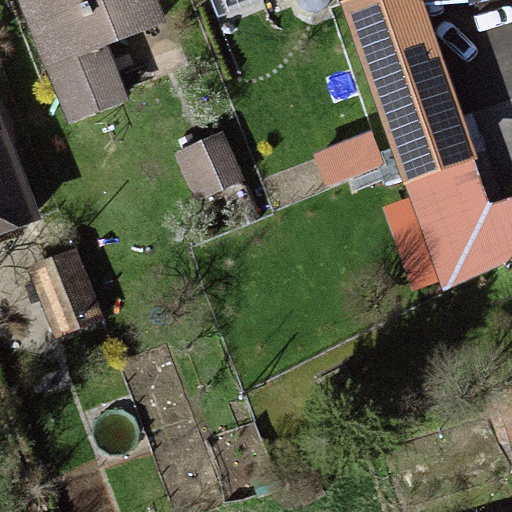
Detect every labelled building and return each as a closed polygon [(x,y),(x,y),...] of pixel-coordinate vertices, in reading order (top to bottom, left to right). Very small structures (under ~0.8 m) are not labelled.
[(155,0),(26,0),(23,1),(57,85),(171,40),(155,0)] [(206,0),(212,14),(245,0),(206,0)] [(418,9),(349,31),(438,305),(511,280),(511,219),(488,227),(418,9)] [(222,156),(183,174),(203,217),(242,200),(222,156)] [(511,418),(497,423),(511,465),(511,418)]
